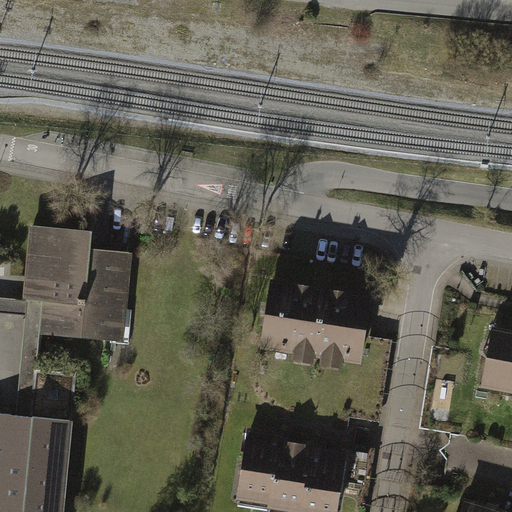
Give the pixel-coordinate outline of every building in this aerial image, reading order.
[(48,305),(45,338),(131,346),(139,256),(101,252),(103,234),(35,228),(30,283),(28,303),(48,305)] [(276,281),(266,350),(369,366),(379,297),(276,281)] [(0,300),(0,317),(29,320),(20,416),(38,418),(42,373),(45,338),(48,305),(28,303),(0,300)] [(487,389),(511,393),(511,328),(498,326),(487,389)] [(0,511),(69,511),(81,377),(42,373),(38,418),(20,416),(0,414),(0,511)] [(238,505),(271,511),(284,438),(285,435),(251,430),(238,505)] [(271,511),(305,511),(318,445),(318,443),(284,438),(271,511)] [(340,511),(351,451),(318,445),(305,511),(340,511)] [(465,511),(498,511),(500,508),(469,499),(465,511)]
